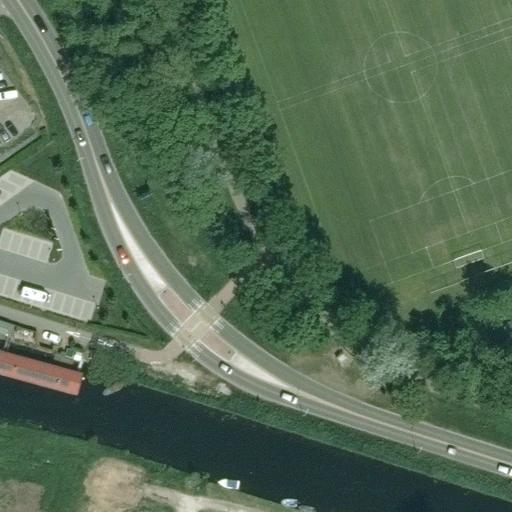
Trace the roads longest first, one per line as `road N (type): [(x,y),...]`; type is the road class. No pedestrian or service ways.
road 1 (primary): [(145,268),(119,229),(77,108),(17,0)]
road 2 (primary): [(511,465),(272,383)]
road 3 (primary): [(145,268),(154,303),(184,339),(227,371),(272,383)]
road 4 (primary): [(272,383),(145,268)]
